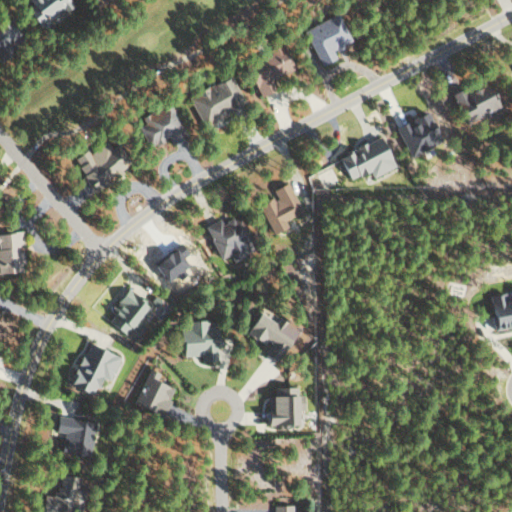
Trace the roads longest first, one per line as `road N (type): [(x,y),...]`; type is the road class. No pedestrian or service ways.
road 1 (residential): [(511,16),(146,211),(97,252),(63,294),(35,351),(1,511)]
road 2 (residential): [(97,252),(0,138)]
